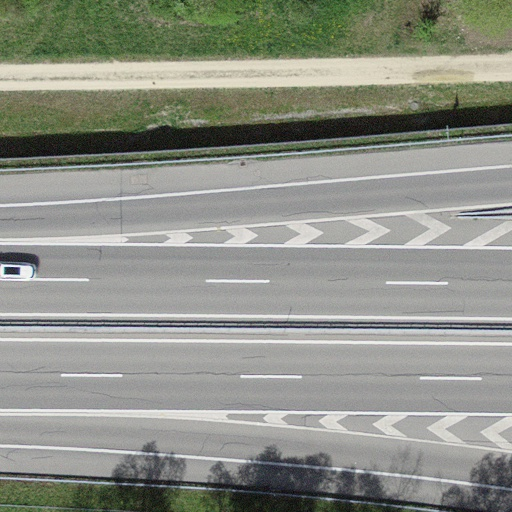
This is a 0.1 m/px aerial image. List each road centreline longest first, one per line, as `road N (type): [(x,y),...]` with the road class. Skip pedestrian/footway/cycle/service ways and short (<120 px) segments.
road 1 (motorway): [(0,414),(511,474)]
road 2 (motorway): [(511,183),(0,229)]
road 3 (track): [(511,59),(0,79)]
road 4 (motorway): [(0,376),(511,380)]
road 5 (motorway): [(511,283),(0,279)]
